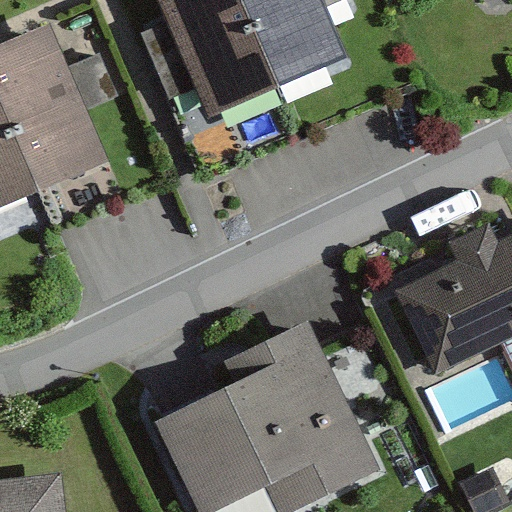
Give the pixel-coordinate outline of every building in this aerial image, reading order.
[(234,0),(157,0),(167,22),(141,33),(172,103),(198,91),(209,116),(273,88),(234,0)] [(234,0),(273,88),(348,58),(326,7),(342,0),(234,0)] [(48,23),(0,44),(0,105),(36,189),(106,160),(85,111),(67,68),(48,23)] [(101,53),(67,68),(85,111),(119,97),(101,53)] [(0,105),(0,204),(36,189),(0,105)] [(459,262),(397,292),(437,375),(511,339),(511,234),(498,241),(489,222),(449,241),(459,262)] [(239,382),(155,423),(199,511),(215,511),(263,489),(274,511),(296,511),(380,470),(307,323),(229,362),(239,382)] [(493,467),(461,482),(475,511),(487,511),(509,502),(493,467)] [(0,511),(68,511),(65,476),(0,482),(0,511)]
